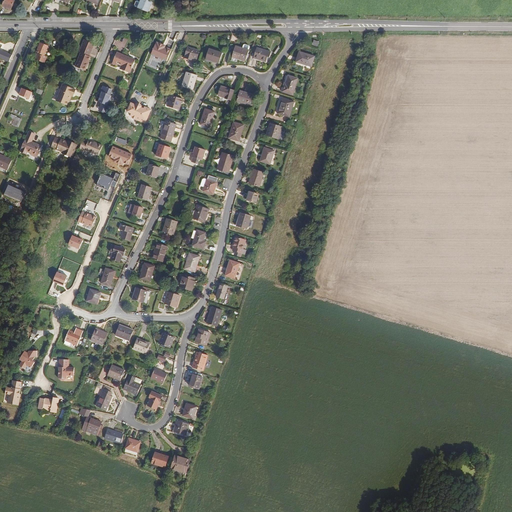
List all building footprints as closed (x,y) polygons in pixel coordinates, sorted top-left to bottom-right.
[(4,0),(2,5),(11,9),(14,0),(4,0)] [(140,0),(137,7),(148,11),(152,1),(149,0),(140,0)] [(155,44),(151,54),(167,61),(171,51),(164,48),(165,46),(157,42),(156,45),(155,44)] [(38,52),(35,59),(44,63),(47,56),(44,55),(47,50),(48,46),(44,45),(44,43),(42,43),(41,43),(40,43),(37,52),(38,52)] [(81,53),(75,67),(85,71),(88,63),(87,63),(90,56),(89,56),(92,49),(82,45),(79,52),(81,53)] [(242,48),(235,46),(232,57),(237,58),(246,61),(249,50),(248,50),(242,48)] [(199,51),(188,47),(184,58),(190,59),(190,57),(193,58),(197,59),(199,51)] [(268,51),(257,48),(254,58),(265,61),(268,51)] [(209,49),(206,59),(219,63),(222,53),(209,49)] [(117,52),(112,64),(116,66),(117,64),(122,66),(125,67),(124,71),(130,73),(135,60),(117,52)] [(299,52),(296,62),(304,64),(312,66),(315,56),(299,52)] [(187,72),(182,87),(193,90),(197,75),(187,72)] [(282,92),(293,95),(297,79),(288,76),(286,84),(284,84),(282,92)] [(71,94),(74,95),(76,90),(63,84),(56,101),(67,105),(68,102),(71,94)] [(234,90),(221,86),(218,96),(225,98),(231,100),(234,90)] [(20,95),(31,99),(33,91),(22,87),(20,95)] [(98,113),(105,116),(107,109),(105,108),(109,98),(108,98),(111,93),(102,89),(99,94),(101,95),(97,105),(100,106),(98,113)] [(240,91),(237,101),(252,106),(256,96),(240,91)] [(182,99),(171,95),(168,106),(177,109),(180,102),(181,103),(182,99)] [(282,98),(277,113),(289,117),(294,102),(282,98)] [(135,105),(131,103),(127,111),(132,113),(131,115),(132,118),(135,119),(138,118),(138,119),(138,120),(145,123),(151,110),(145,107),(144,109),(141,108),(142,106),(140,103),(136,104),(135,105)] [(205,109),(200,124),(210,128),(215,112),(205,109)] [(10,115),(8,119),(11,120),(10,123),(12,124),(12,125),(18,127),(21,119),(10,115)] [(176,124),(166,121),(160,138),(171,142),(174,131),(174,130),(174,128),(175,128),(176,124)] [(244,125),(234,122),(231,130),(232,131),(230,138),(239,141),(244,125)] [(270,123),(266,135),(282,140),(284,132),(281,131),(282,127),(270,123)] [(35,134),(29,131),(20,152),(26,154),(27,152),(31,153),(36,155),(38,151),(40,151),(42,146),(37,144),(37,145),(31,143),(35,134)] [(55,137),(52,146),(57,148),(57,149),(63,152),(62,153),(72,157),(77,144),(72,142),(71,143),(67,142),(61,139),(61,140),(55,137)] [(96,144),(88,141),(88,142),(83,140),(79,149),(84,151),(85,150),(98,156),(103,146),(96,143),(96,144)] [(156,156),(167,159),(171,147),(160,144),(156,156)] [(132,154),(113,146),(109,157),(116,160),(115,162),(123,165),(124,163),(128,165),(132,154)] [(192,150),(190,156),(193,157),(192,162),(198,164),(199,159),(202,160),(205,150),(195,147),(194,150),(192,150)] [(270,164),(274,151),(264,148),(260,161),(270,164)] [(222,152),(217,169),(228,173),(230,169),(227,169),(228,165),(231,166),(234,156),(222,152)] [(0,166),(8,170),(12,160),(0,154),(0,166)] [(147,175),(156,178),(159,168),(150,165),(147,175)] [(259,187),(264,173),(254,170),(249,184),(259,187)] [(113,179),(101,174),(97,185),(109,190),(111,185),(116,187),(121,175),(116,173),(113,179)] [(217,183),(207,179),(203,191),(213,195),(217,183)] [(23,191),(8,185),(4,195),(19,202),(23,191)] [(151,188),(142,185),(138,197),(147,200),(151,188)] [(258,194),(249,192),(247,200),(256,203),(258,194)] [(209,209),(197,205),(195,211),(192,218),(204,223),(206,217),(206,216),(206,214),(207,214),(209,209)] [(143,208),(135,206),(133,215),(141,217),(143,208)] [(92,228),(96,217),(83,211),(78,222),(92,228)] [(240,212),(236,226),(247,229),(250,220),(251,216),(240,212)] [(169,219),(167,218),(163,231),(167,233),(171,234),(173,235),(177,221),(176,221),(169,219)] [(131,227),(122,224),(120,230),(123,231),(121,238),(130,241),(132,233),(130,232),(131,227)] [(194,239),(192,246),(204,249),(206,242),(203,241),(206,233),(197,230),(197,231),(194,239)] [(83,240),(73,235),(69,245),(79,249),(83,240)] [(234,247),(233,251),(235,251),(242,253),(245,254),(246,250),(243,249),(246,240),(245,240),(238,238),(235,237),(234,242),(235,242),(234,247)] [(165,258),(168,247),(157,243),(155,249),(156,250),(155,252),(154,252),(152,259),(160,261),(161,257),(165,258)] [(123,255),(125,249),(112,245),(110,251),(111,252),(113,253),(113,255),(111,259),(120,262),(121,257),(122,255),(123,255)] [(200,257),(189,253),(185,269),(195,272),(200,257)] [(230,260),(225,276),(235,279),(240,263),(230,260)] [(145,263),(140,279),(150,282),(155,266),(145,263)] [(114,271),(106,268),(101,283),(110,286),(113,279),(112,278),(114,271)] [(68,276),(57,272),(54,281),(64,285),(68,276)] [(194,278),(183,275),(180,287),(192,291),(193,287),(191,286),(194,278)] [(220,283),(216,297),(224,299),(228,286),(220,283)] [(136,288),(133,300),(143,303),(147,291),(142,289),(136,288)] [(101,292),(90,289),(87,301),(97,304),(101,292)] [(180,296),(168,292),(165,304),(175,307),(177,299),(179,299),(180,296)] [(212,307),(207,323),(217,327),(222,310),(212,307)] [(119,325),(115,335),(130,341),(134,331),(119,325)] [(77,345),(83,331),(76,328),(74,333),(69,330),(65,340),(77,345)] [(96,328),(91,340),(103,345),(107,333),(104,332),(103,333),(100,332),(100,330),(96,328)] [(200,329),(196,342),(206,345),(210,332),(200,329)] [(163,333),(159,344),(170,348),(174,337),(163,333)] [(150,344),(137,339),(133,349),(146,354),(150,344)] [(28,353),(20,352),(20,359),(22,361),(19,366),(25,369),(28,370),(31,368),(35,363),(32,361),(34,358),(37,358),(37,351),(29,351),(28,353)] [(203,371),(208,355),(198,352),(196,360),(195,360),(193,364),(194,364),(193,368),(203,371)] [(69,360),(60,359),(59,366),(60,366),(60,369),(59,369),(59,379),(60,379),(61,380),(64,380),(65,379),(66,379),(66,375),(74,375),(74,368),(69,367),(69,360)] [(109,371),(108,375),(121,380),(125,370),(112,365),(111,368),(109,371)] [(167,374),(155,369),(151,378),(163,383),(167,374)] [(130,375),(123,389),(137,395),(141,385),(140,384),(132,381),(131,381),(133,376),(134,377),(135,375),(136,375),(137,373),(134,372),(133,374),(131,373),(130,375)] [(203,377),(193,374),(189,386),(199,389),(203,377)] [(9,403),(18,405),(20,398),(19,398),(20,394),(21,389),(20,389),(22,382),(13,380),(12,388),(7,387),(5,394),(10,395),(9,403)] [(104,389),(96,406),(106,410),(109,404),(108,404),(109,401),(110,402),(112,396),(111,396),(112,392),(109,391),(109,390),(105,388),(104,389)] [(162,396),(152,392),(149,397),(151,398),(148,406),(156,410),(162,396)] [(56,412),(57,405),(52,404),(53,400),(40,398),(38,408),(42,409),(43,407),(50,411),(56,412)] [(197,407),(187,404),(183,416),(193,419),(197,407)] [(82,408),(80,413),(85,415),(83,419),(86,420),(84,426),(88,427),(88,428),(98,432),(101,425),(102,422),(91,418),(91,419),(87,417),(90,410),(82,408)] [(189,424),(177,420),(174,432),(186,435),(189,424)] [(88,427),(84,426),(83,428),(87,430),(87,431),(100,436),(104,426),(101,425),(98,432),(88,428),(88,427)] [(124,434),(107,429),(105,438),(121,443),(124,434)] [(141,442),(129,438),(126,448),(126,449),(137,452),(138,452),(139,448),(141,442)] [(166,456),(155,452),(152,463),(163,466),(166,456)] [(190,460),(175,456),(171,468),(176,469),(186,473),(190,460)]
